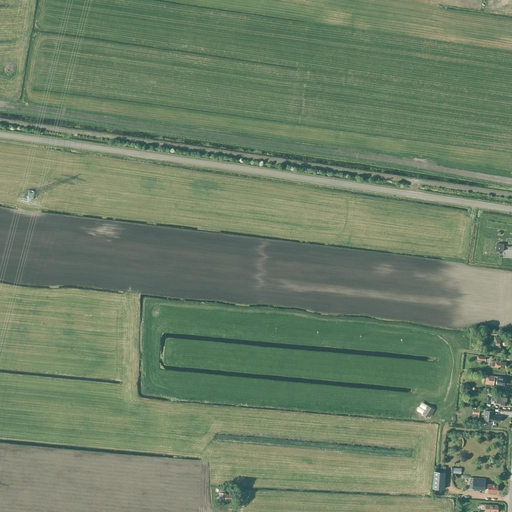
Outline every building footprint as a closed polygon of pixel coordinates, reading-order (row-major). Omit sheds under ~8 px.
[(508,346),(509,341),(502,340),(503,337),(495,336),(494,347),(502,348),(502,345),(508,346)] [(485,384),(494,385),(494,382),(496,382),(496,383),(504,385),(504,384),(505,383),(505,381),(505,377),(497,376),(486,375),(485,384)] [(497,395),(497,397),(492,396),(491,401),(496,401),(496,404),(499,404),(499,405),(505,406),(506,401),(506,402),(507,396),(497,395)] [(417,410),(422,414),(427,417),(427,416),(429,417),(434,409),(422,402),(417,410)] [(491,425),(492,421),(500,421),(501,416),(492,416),(493,411),(485,410),(484,420),(486,420),(486,425),(491,425)] [(433,488),(444,489),(445,472),(434,471),(433,488)] [(473,489),(485,490),(486,478),(473,478),(470,477),(469,488),(473,488),(473,489)]
